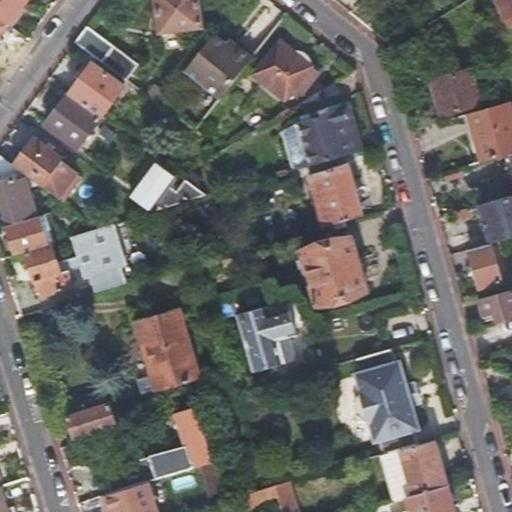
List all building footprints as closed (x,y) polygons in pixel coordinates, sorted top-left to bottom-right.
[(0,0),(0,20),(7,25),(25,0),(0,0)] [(25,0),(7,25),(11,29),(32,0),(25,0)] [(154,0),(159,35),(204,29),(200,0),(154,0)] [(511,14),(511,0),(494,0),(500,18),(511,14)] [(0,44),(11,29),(7,25),(0,20),(0,44)] [(212,25),(178,66),(216,98),(251,57),(212,25)] [(114,48),(87,28),(75,44),(102,64),(126,82),(138,66),(114,48)] [(301,94),(318,73),(281,44),(255,77),(284,100),(293,88),(301,94)] [(79,82),(69,96),(101,119),(124,87),(89,61),(75,79),(79,82)] [(441,116),(479,105),(470,70),(431,81),(441,116)] [(341,104),(330,86),(305,102),(312,114),(318,112),(320,117),(315,119),(297,124),(310,167),(357,154),(343,104),(341,104)] [(101,119),(69,96),(46,127),(78,150),(101,119)] [(511,154),(511,113),(509,104),(467,115),(481,164),(498,159),(509,156),(511,154)] [(40,188),(60,202),(63,204),(81,180),(59,163),(61,161),(34,141),(14,168),(22,174),(24,175),(38,186),(40,188)] [(511,154),(509,156),(511,165),(511,174),(503,177),(508,195),(511,193),(511,154)] [(511,174),(511,165),(509,156),(498,159),(503,177),(511,174)] [(0,202),(8,227),(29,221),(16,179),(22,174),(14,168),(0,157),(0,181),(2,183),(0,183),(0,202)] [(142,205),(153,213),(189,202),(206,197),(196,189),(188,183),(179,195),(171,189),(178,180),(158,164),(132,198),(142,205)] [(308,177),(322,229),(363,217),(348,166),(308,177)] [(188,183),(196,189),(203,180),(191,171),(183,180),(185,181),(188,183)] [(38,186),(24,175),(27,185),(34,190),(38,186)] [(511,197),(479,206),(490,245),(491,245),(511,238),(511,197)] [(132,209),(134,219),(153,213),(142,205),(132,209)] [(8,227),(17,256),(26,253),(48,246),(40,218),(29,221),(8,227)] [(98,230),(71,239),(79,265),(119,252),(115,238),(131,233),(128,221),(98,230)] [(317,307),(366,293),(350,239),(302,252),(317,307)] [(48,246),(26,253),(32,271),(26,273),(30,286),(36,284),(41,298),(73,289),(67,271),(61,273),(52,245),(48,246)] [(490,245),(470,251),(480,289),(501,283),(493,253),(491,245),(490,245)] [(511,290),(478,300),(483,318),(494,315),(497,324),(511,319),(511,290)] [(157,391),(198,379),(178,309),(136,321),(157,391)] [(286,339),(295,336),(289,313),(266,320),(262,309),(234,317),(250,372),(292,360),(286,339)] [(395,364),(391,350),(356,360),(360,374),(356,375),(362,395),(357,405),(361,417),(370,422),(375,442),(379,442),(383,456),(400,452),(418,446),(414,432),(418,431),(410,405),(419,402),(414,386),(406,389),(399,363),(395,364)] [(74,416),(110,405),(106,393),(70,404),(74,416)] [(116,427),(110,405),(74,416),(67,419),(74,440),(116,427)] [(193,470),(212,464),(194,409),(176,415),(187,449),(144,462),(105,474),(112,496),(176,475),(193,470)] [(434,442),(418,446),(400,452),(413,497),(447,488),(434,442)] [(400,452),(383,456),(381,457),(394,503),(406,499),(413,497),(400,452)] [(226,502),(214,463),(212,464),(193,470),(196,480),(203,479),(212,507),(226,502)] [(297,511),(289,483),(274,488),(278,503),(281,511),(297,511)] [(247,511),(278,503),(274,488),(238,499),(241,511),(247,511)] [(453,511),(447,488),(413,497),(406,499),(409,511),(453,511)] [(101,511),(130,511),(127,496),(99,504),(101,511)]
